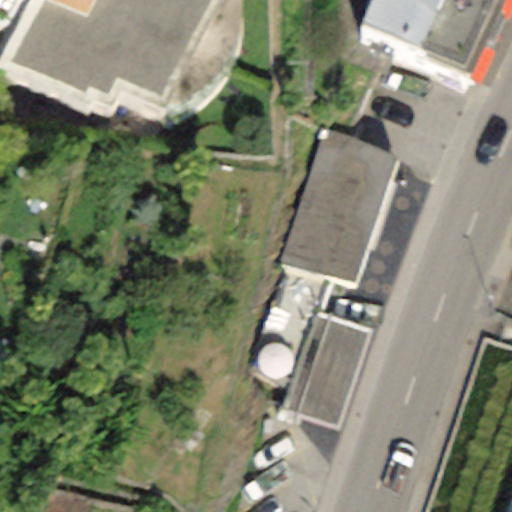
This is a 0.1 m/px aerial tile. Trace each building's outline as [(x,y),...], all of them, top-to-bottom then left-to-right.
[(30,0),(0,0),(0,24),(14,32),(30,0)] [(30,0),(14,32),(0,59),(0,67),(87,111),(91,105),(111,112),(116,100),(162,122),(166,115),(175,113),(187,108),(200,102),(212,91),(219,83),(230,67),(237,54),(240,36),(239,23),(239,9),(236,0),(30,0)] [(508,0),(376,0),(360,38),(471,86),(508,0)] [(320,132),(277,265),(356,289),(398,166),(320,132)] [(311,329),(284,420),(337,436),(365,345),(311,329)] [(119,511),(60,496),(56,511),(119,511)]
